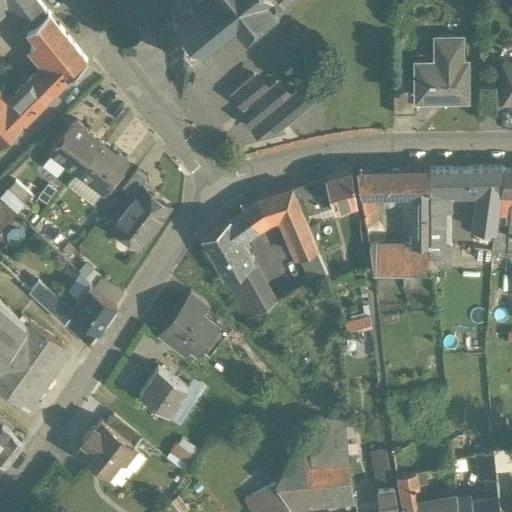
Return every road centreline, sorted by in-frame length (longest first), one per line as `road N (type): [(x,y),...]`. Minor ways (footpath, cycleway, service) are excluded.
road 1 (residential): [(0,499),(215,198)]
road 2 (residential): [(215,198),(396,153),(511,153)]
road 3 (residential): [(215,198),(61,0)]
